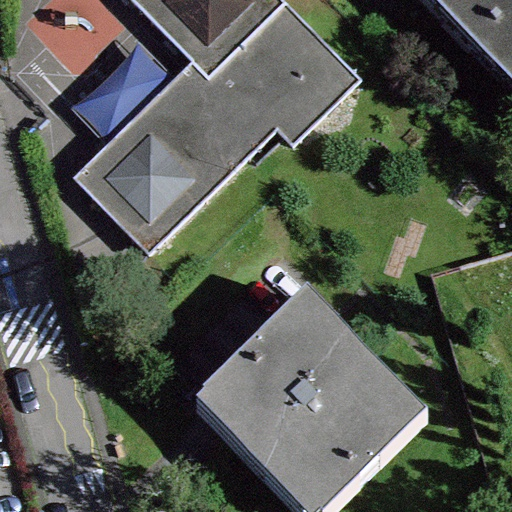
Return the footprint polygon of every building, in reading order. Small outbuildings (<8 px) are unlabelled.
[(296,146),(360,85),(277,0),(136,0),(165,29),(202,66),(82,183),(152,254),(281,130),(296,146)] [(511,77),(436,0),(418,0),(511,94),(511,77)] [(511,0),(436,0),(511,77),(511,0)] [(205,406),(206,407),(310,511),(338,511),(427,424),(308,304),(205,406)] [(310,511),(206,407),(197,416),(258,477),(292,511),(310,511)]
